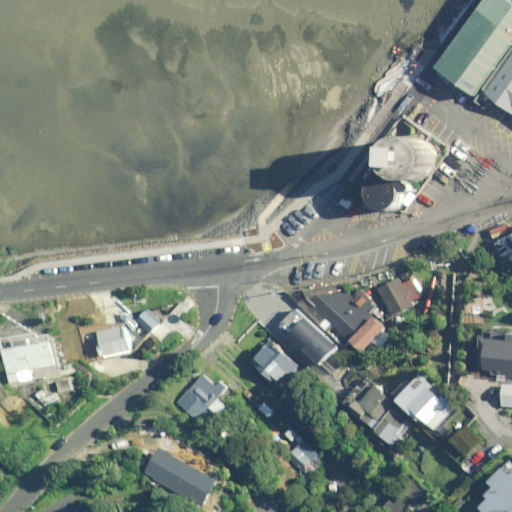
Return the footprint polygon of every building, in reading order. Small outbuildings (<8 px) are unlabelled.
[(482,94),(487,87),(511,52),(511,0),(491,0),(444,66),(482,94)] [(511,52),(487,87),(511,105),(511,52)] [(423,137),(411,136),(407,137),(403,138),(400,141),(397,143),(394,147),(393,150),(391,154),(391,158),(391,162),(392,166),(394,170),(396,173),(399,176),(402,179),(406,181),(410,182),(414,182),(418,182),(422,181),(426,179),(429,177),(432,174),(434,171),(436,167),(437,163),(438,159),(437,155),(436,151),(435,147),(432,144),(430,141),(426,139),(423,137)] [(376,207),(379,208),(385,210),(389,210),(392,209),(395,208),(398,206),(400,204),(402,201),(404,198),(405,195),(405,192),(405,189),(404,185),(403,182),(401,180),(399,177),(396,175),(394,174),(390,173),(387,172),(384,172),(381,173),(378,174),(375,176),(373,178),(370,181),(369,184),(368,187),(368,190),(368,193),(368,197),(370,200),(371,202),(374,205),(376,207)] [(503,233),(500,225),(478,232),(481,241),(503,233)] [(409,277),(399,282),(397,278),(378,287),(391,314),(411,305),(409,301),(419,296),(409,277)] [(313,302),(334,322),(330,326),(347,341),(350,338),(363,350),(384,328),(370,315),(376,309),(359,293),(322,295),(313,302)] [(325,333),(300,307),(289,318),(314,343),(325,333)] [(162,320),(149,308),(140,319),(153,331),(162,320)] [(465,322),(486,323),(486,316),(465,315),(465,322)] [(148,334),(132,319),(122,330),(138,345),(148,334)] [(173,331),(165,323),(156,332),(164,340),(173,331)] [(107,347),(82,327),(66,346),(88,364),(93,358),(108,370),(117,359),(105,349),(107,347)] [(391,336),(384,330),(371,345),(378,351),(391,336)] [(511,338),(489,337),(487,370),(496,370),(496,375),(500,375),(500,380),(511,381),(511,376),(511,375),(511,338)] [(57,365),(53,341),(6,349),(11,382),(33,379),(32,369),(57,365)] [(296,365),(273,342),(253,362),(276,385),(296,365)] [(217,384),(204,372),(178,401),(200,421),(210,410),(215,414),(224,405),(218,400),(230,386),(222,379),(217,384)] [(435,390),(440,384),(426,372),(399,400),(421,420),(424,417),(436,429),(460,403),(448,392),(443,397),(435,390)] [(74,388),(72,376),(57,379),(59,391),(74,388)] [(373,380),(349,408),(399,451),(420,426),(400,409),(403,406),(373,380)] [(511,406),(511,383),(503,384),(503,406),(511,406)] [(469,423),(451,442),(467,458),(485,439),(469,423)] [(314,451),(300,438),(284,457),(299,469),(314,451)] [(208,472),(180,458),(174,470),(167,467),(160,480),(194,498),(208,472)] [(511,511),(511,463),(488,482),(493,488),(485,495),(488,499),(482,506),(487,511),(511,511)]
